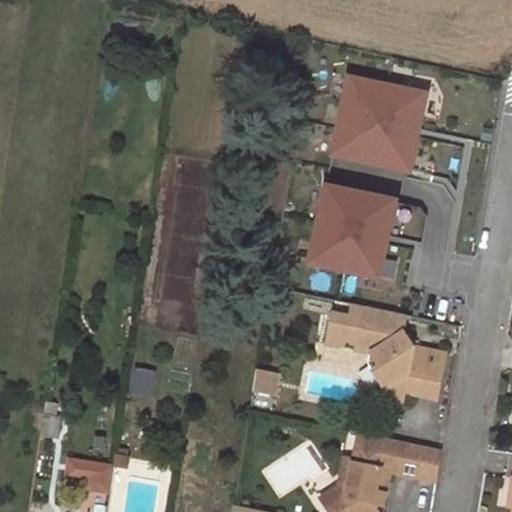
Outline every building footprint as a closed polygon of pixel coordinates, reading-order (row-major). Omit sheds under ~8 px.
[(427,93),(351,77),(334,155),(411,171),(427,93)] [(397,200),(328,186),(312,264),(381,278),(397,200)] [(405,333),(408,315),(354,303),(351,316),(332,312),(326,344),(339,347),(343,341),(356,344),(355,350),(371,353),(381,366),(374,372),(384,386),(382,399),(404,403),(406,391),(439,397),(445,354),(413,346),(405,333)] [(258,372),(255,394),(279,397),(282,376),(258,372)] [(426,445),(361,433),(356,459),(352,480),(347,479),(344,494),(347,498),(329,509),(331,511),(380,511),(377,506),(377,503),(385,504),(388,491),(376,489),(378,478),(391,480),(393,470),(420,475),(426,445)] [(420,475),(440,478),(445,448),(426,445),(420,475)] [(352,480),(356,459),(345,457),(340,486),(322,498),(329,509),(347,498),(344,494),(347,479),(352,480)] [(80,491),(105,494),(108,465),(83,462),(80,491)] [(376,489),(388,491),(391,480),(378,478),(376,489)]
